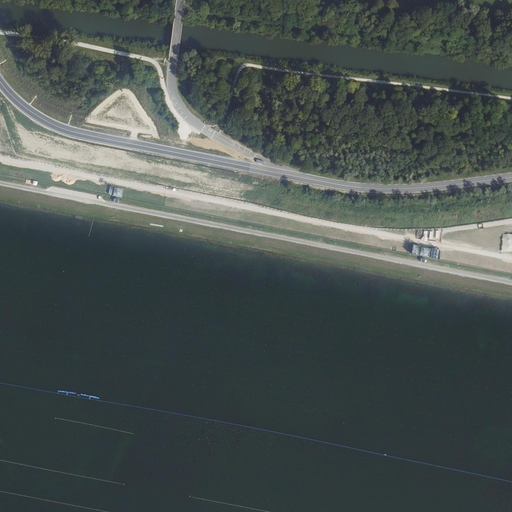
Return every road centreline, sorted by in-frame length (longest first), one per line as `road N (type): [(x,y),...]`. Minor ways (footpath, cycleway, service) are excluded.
road 1 (tertiary): [(0,81),(33,113),(72,132),(297,176)]
road 2 (tertiary): [(511,179),(381,189),(297,176)]
